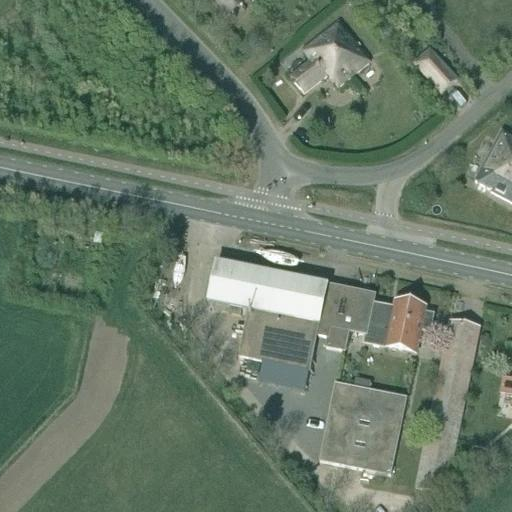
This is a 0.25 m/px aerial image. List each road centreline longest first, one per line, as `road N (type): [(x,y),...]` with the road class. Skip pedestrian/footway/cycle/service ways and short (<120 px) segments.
road 1 (tertiary): [(266,224),(0,169)]
road 2 (unclassified): [(275,174),(400,167),(511,77)]
road 3 (tertiary): [(511,276),(266,224)]
road 4 (unclassified): [(275,174),(249,106),(146,0)]
